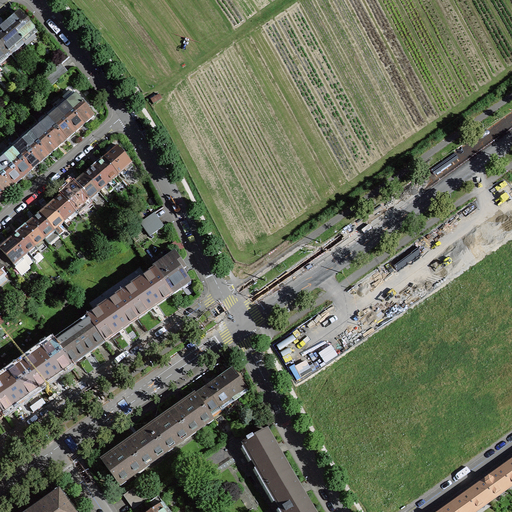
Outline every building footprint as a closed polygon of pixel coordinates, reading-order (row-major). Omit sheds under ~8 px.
[(7,23),(22,40),(26,46),(36,37),(32,32),(34,29),(19,12),(10,20),(7,23)] [(0,28),(0,41),(9,51),(22,40),(7,23),(0,28)] [(0,59),(9,52),(9,51),(0,41),(0,59)] [(52,85),(67,72),(61,63),(45,77),(52,85)] [(85,124),(94,116),(88,109),(89,108),(84,102),(83,103),(81,101),(73,92),(64,100),(67,103),(85,124)] [(158,92),(150,99),(154,104),(163,97),(158,92)] [(85,124),(67,103),(58,111),(76,131),(78,129),(85,124)] [(49,118),(67,139),(69,137),(76,131),(58,111),(49,118)] [(49,118),(40,126),(58,147),(60,145),(67,139),(49,118)] [(40,126),(31,134),(49,155),(51,153),(58,147),(40,126)] [(31,134),(22,141),(40,162),(42,160),(49,155),(31,134)] [(33,168),(40,162),(22,141),(13,149),(31,170),(33,168)] [(104,158),(118,175),(131,164),(124,155),(126,154),(119,145),(108,155),(104,158)] [(13,149),(4,157),(22,178),(25,176),(31,170),(13,149)] [(0,160),(0,169),(14,185),(16,183),(22,178),(4,157),(0,160)] [(93,166),(108,183),(118,175),(104,158),(100,162),(99,161),(96,164),(93,166)] [(84,175),(99,192),(108,183),(93,166),(88,170),(89,171),(87,173),(84,175)] [(0,169),(0,187),(5,193),(7,191),(14,185),(0,169)] [(75,184),(89,200),(99,192),(84,175),(78,181),(75,184)] [(75,184),(70,188),(70,187),(65,191),(62,194),(76,211),(89,200),(75,184)] [(53,202),(53,203),(50,205),(64,222),(68,218),(70,221),(78,213),(76,211),(62,194),(53,202)] [(40,214),(54,230),(64,222),(50,205),(43,211),(40,214)] [(163,226),(154,213),(141,222),(150,236),(163,226)] [(59,236),(54,230),(40,214),(33,220),(30,222),(44,239),(49,244),(59,236)] [(20,229),(35,246),(44,239),(30,222),(26,226),(25,225),(23,227),(20,229)] [(14,236),(12,238),(26,254),(35,246),(20,229),(15,233),(16,234),(14,236)] [(24,260),(22,258),(26,254),(12,238),(4,245),(0,248),(2,250),(0,251),(0,260),(5,266),(6,267),(12,262),(16,267),(13,269),(16,273),(20,269),(18,266),(24,260)] [(188,279),(184,273),(188,271),(178,257),(175,253),(163,261),(165,264),(156,271),(157,273),(172,295),(182,288),(180,285),(188,279)] [(0,276),(2,274),(7,280),(9,278),(4,272),(2,274),(0,271),(0,270),(5,266),(0,260),(0,276)] [(157,273),(150,278),(149,277),(130,291),(131,292),(123,297),(139,318),(148,312),(172,295),(157,273)] [(96,314),(97,315),(90,320),(105,342),(115,335),(139,318),(123,297),(116,302),(115,301),(96,314)] [(56,344),(71,366),(80,360),(105,342),(90,320),(82,325),(62,338),(63,339),(56,344)] [(22,368),(37,389),(46,383),(71,366),(56,344),(49,349),(48,348),(29,362),(29,363),(22,368)] [(14,372),(0,381),(0,408),(4,413),(13,407),(37,389),(22,368),(15,373),(14,372)] [(241,397),(239,394),(247,389),(232,369),(223,375),(218,378),(232,398),(234,401),(241,397)] [(206,387),(219,406),(220,407),(232,398),(218,378),(208,386),(206,387)] [(198,393),(196,394),(209,413),(219,406),(206,387),(198,393)] [(172,411),(190,436),(213,419),(209,413),(196,394),(179,406),(172,411)] [(190,436),(172,411),(156,423),(149,427),(167,452),(190,436)] [(134,438),(126,444),(143,468),(167,452),(149,427),(134,438)] [(256,468),(259,466),(269,483),(290,471),(273,442),(267,430),(254,437),(252,435),(246,439),(247,441),(243,444),(244,446),(247,445),(255,460),(252,461),(256,468)] [(109,456),(102,460),(120,485),(143,468),(126,444),(109,456)] [(506,486),(511,481),(511,463),(509,465),(506,464),(502,466),(503,470),(501,471),(497,474),(506,486)] [(298,484),(290,471),(269,483),(279,500),(276,501),(280,508),(283,506),(285,511),(310,511),(313,510),(298,484)] [(497,474),(492,477),(489,476),(485,479),(485,482),(484,483),(480,486),(489,499),(506,486),(497,474)] [(134,508),(148,498),(139,485),(125,495),(134,507),(134,508)] [(471,511),(489,499),(480,486),(474,490),(471,489),(467,491),(468,495),(466,496),(462,499),(471,511)] [(73,511),(59,491),(37,507),(28,511),(73,511)] [(158,496),(147,503),(151,510),(148,511),(165,511),(164,510),(167,508),(158,496)] [(445,511),(469,511),(471,511),(462,499),(457,503),(454,501),(450,504),(450,507),(449,509),(445,511)]
